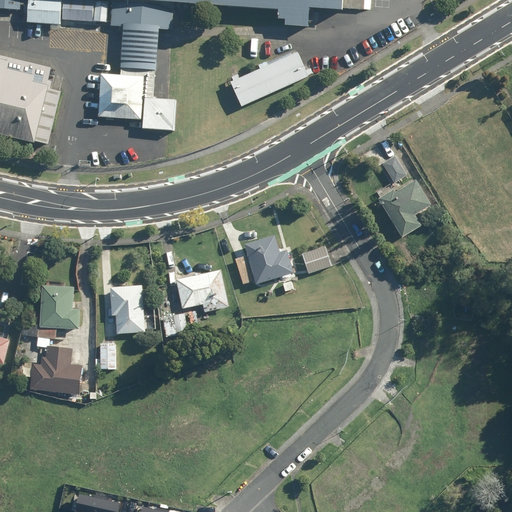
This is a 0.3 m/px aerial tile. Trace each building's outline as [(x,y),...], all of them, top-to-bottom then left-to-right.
[(0,0),(350,19),(350,0),(0,0)] [(226,73),(239,104),(310,76),(297,44),(226,73)] [(116,71),(103,70),(100,116),(142,118),(142,128),(176,130),(178,95),(155,94),(157,64),(117,62),(116,71)] [(0,63),(0,134),(40,143),(54,75),(0,63)] [(511,162),(511,124),(476,148),(493,174),(511,162)] [(463,176),(436,135),(412,151),(439,192),(463,176)] [(395,183),(408,175),(396,156),(383,164),(395,183)] [(414,179),(379,200),(403,238),(437,216),(414,179)] [(504,218),(493,201),(480,209),(491,226),(504,218)] [(246,245),(258,285),(295,274),(283,234),(246,245)] [(304,254),(310,274),(332,267),(326,247),(304,254)] [(221,271),(177,280),(185,315),(229,305),(221,271)] [(74,310),(76,288),(43,286),(40,328),(81,331),(82,311),(74,310)] [(114,334),(146,332),(143,287),(111,289),(114,334)] [(184,315),(165,318),(168,337),(187,334),(184,315)] [(479,352),(476,372),(481,373),(480,381),(496,383),(497,375),(502,376),(509,330),(478,326),(475,351),(479,352)] [(51,340),(57,340),(58,331),(41,330),(40,339),(51,340)] [(324,361),(314,332),(291,339),(292,343),(268,350),(276,376),(287,373),(289,382),(310,376),(307,367),(324,361)] [(0,363),(4,364),(9,341),(0,339),(0,363)] [(102,359),(97,359),(97,368),(102,368),(102,370),(116,370),(117,345),(102,345),(102,359)] [(42,358),(42,365),(33,365),(32,390),(81,392),(82,366),(72,366),(72,349),(48,348),(48,358),(42,358)] [(281,406),(248,374),(229,394),(262,425),(281,406)] [(461,408),(461,388),(433,388),(432,435),(461,435),(461,415),(463,415),(463,408),(461,408)] [(21,403),(0,398),(0,399),(0,438),(12,442),(21,403)] [(159,405),(134,398),(122,442),(148,448),(159,405)] [(44,431),(40,431),(40,460),(51,460),(52,470),(69,469),(67,411),(44,412),(44,431)] [(255,429),(236,414),(229,422),(249,437),(255,429)] [(432,476),(403,424),(378,438),(407,490),(432,476)] [(511,431),(499,431),(497,452),(511,453),(511,431)] [(385,452),(376,438),(369,442),(378,456),(385,452)] [(449,445),(444,438),(436,444),(449,461),(460,452),(452,442),(449,445)] [(204,448),(205,444),(195,442),(194,446),(164,441),(160,468),(205,475),(210,449),(204,448)] [(153,453),(133,448),(128,469),(148,474),(153,453)] [(128,459),(83,449),(77,476),(122,486),(128,459)] [(353,511),(376,505),(369,480),(325,493),(330,511),(353,511)] [(193,487),(173,483),(170,494),(190,499),(193,487)] [(49,511),(54,493),(26,487),(19,511),(49,511)] [(83,492),(79,509),(92,511),(119,511),(123,501),(83,492)] [(395,511),(410,511),(398,499),(390,506),(395,511)]
